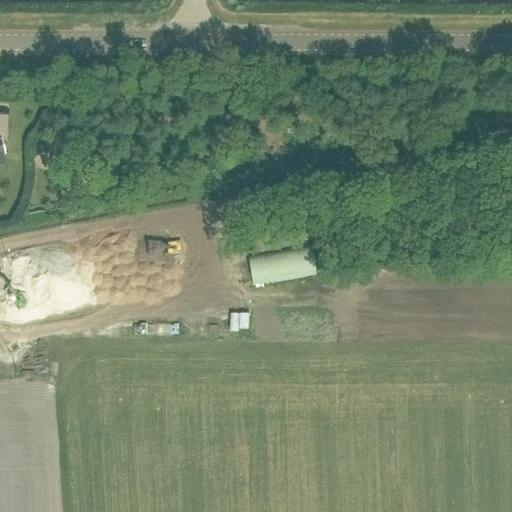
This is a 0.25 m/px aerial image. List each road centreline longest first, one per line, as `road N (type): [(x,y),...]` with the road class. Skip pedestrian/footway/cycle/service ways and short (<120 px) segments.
road 1 (track): [(0,251),(511,136)]
road 2 (unclassified): [(0,44),(511,43)]
